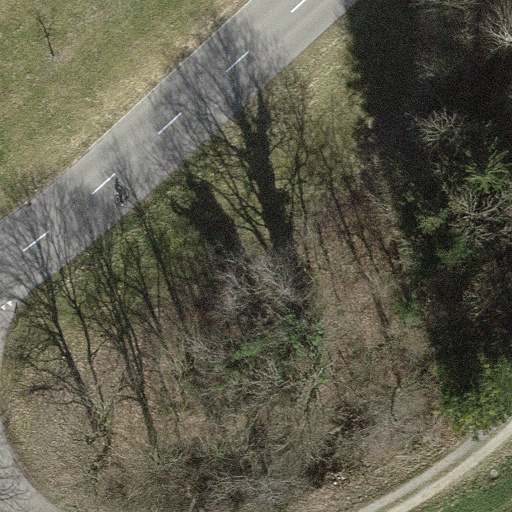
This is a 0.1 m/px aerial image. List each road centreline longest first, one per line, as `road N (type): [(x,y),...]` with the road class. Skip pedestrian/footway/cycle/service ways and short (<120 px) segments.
road 1 (tertiary): [(307,0),(0,269)]
road 2 (track): [(511,418),(445,476),(383,511)]
